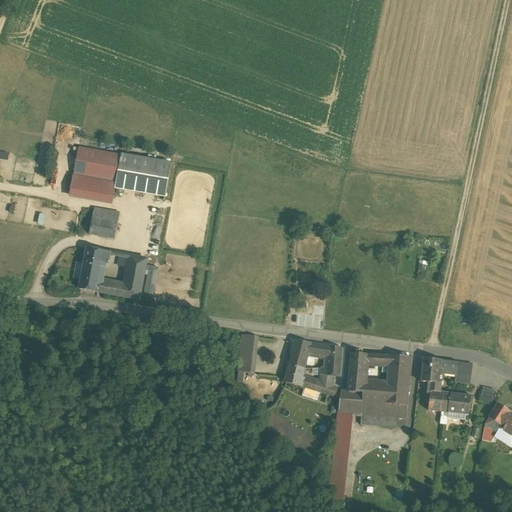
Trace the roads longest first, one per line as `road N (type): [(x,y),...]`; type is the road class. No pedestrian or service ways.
road 1 (tertiary): [(511,374),(430,351),(0,301)]
road 2 (track): [(509,0),(430,351)]
road 3 (unknown): [(39,303),(51,249),(129,234),(150,212)]
